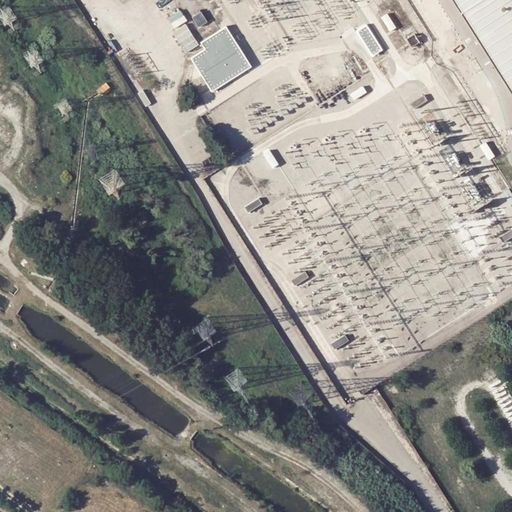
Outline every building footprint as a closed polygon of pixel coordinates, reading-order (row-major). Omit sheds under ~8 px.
[(426,0),(424,2),(432,14),(445,6),(441,0),(426,0)] [(511,0),(458,0),(511,84),(511,0)] [(200,11),(191,17),(198,28),(207,22),(200,11)] [(388,14),(382,18),(392,34),(398,30),(388,14)] [(174,30),(187,51),(199,43),(186,22),(174,30)] [(382,48),(367,25),(357,31),(373,55),(382,48)] [(190,58),(211,91),(250,66),(225,26),(199,42),(204,49),(190,58)] [(402,32),(406,38),(414,32),(411,26),(402,32)] [(407,39),(412,47),(420,42),(415,34),(407,39)] [(462,61),(470,74),(482,65),(475,53),(462,61)] [(363,87),(350,96),(354,102),(367,94),(363,87)] [(151,103),(143,90),(137,94),(145,107),(151,103)] [(423,95),(411,104),(415,110),(428,101),(423,95)] [(486,143),(480,147),(490,162),(496,158),(486,143)] [(268,148),(262,152),(272,167),(278,163),(268,148)] [(511,203),(511,190),(509,186),(503,191),(511,204),(511,203)] [(259,198),(244,207),(248,213),(263,204),(259,198)] [(511,228),(500,237),(505,243),(511,238),(511,228)] [(306,271),(291,279),(295,287),(310,278),(306,271)] [(346,334),(332,342),(335,348),(349,340),(346,334)]
